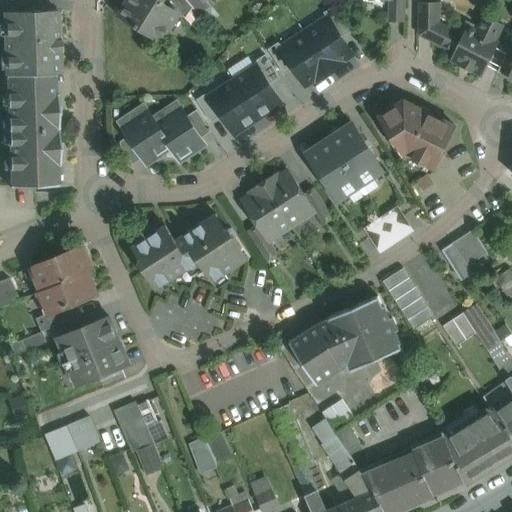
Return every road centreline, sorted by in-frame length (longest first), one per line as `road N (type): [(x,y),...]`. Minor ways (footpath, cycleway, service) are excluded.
road 1 (residential): [(104,194),(204,188),(367,79),(408,71),(505,121),(481,187),(408,252),(341,292),(159,368)]
road 2 (residential): [(91,0),(93,160),(104,194)]
road 3 (residential): [(93,214),(159,368)]
